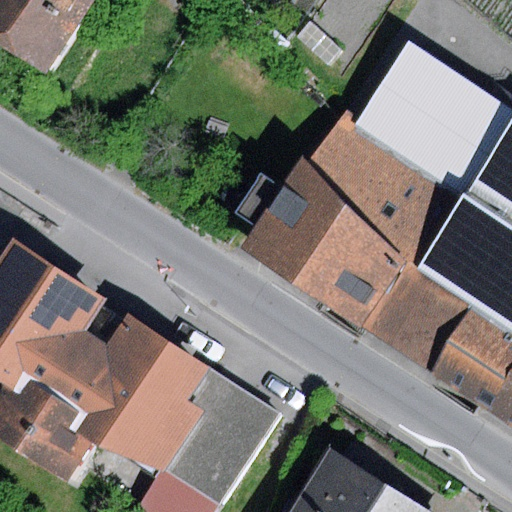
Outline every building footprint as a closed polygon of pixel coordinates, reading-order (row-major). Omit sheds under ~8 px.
[(92,0),(0,0),(0,44),(46,73),(92,0)] [(360,120),(345,110),(308,165),(408,262),(368,332),(511,432),(511,109),(407,40),(360,120)] [(408,262),(308,165),(301,157),(243,251),(368,332),(408,262)] [(104,301),(10,239),(0,254),(0,383),(3,385),(18,394),(29,377),(54,393),(90,338),(83,333),(104,301)] [(105,347),(90,338),(54,393),(86,413),(75,431),(92,442),(102,447),(164,469),(199,410),(187,400),(208,368),(125,315),(105,347)] [(18,394),(3,385),(0,390),(0,439),(67,481),(92,442),(75,431),(86,413),(54,393),(29,377),(18,394)] [(199,410),(164,469),(225,506),(281,414),(219,377),(199,410)] [(428,511),(332,452),(294,511),(428,511)]
